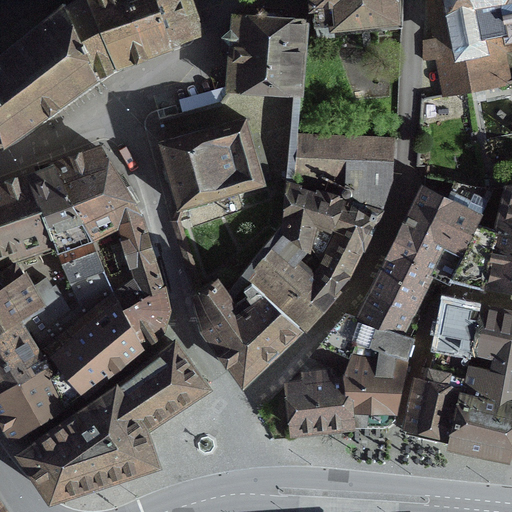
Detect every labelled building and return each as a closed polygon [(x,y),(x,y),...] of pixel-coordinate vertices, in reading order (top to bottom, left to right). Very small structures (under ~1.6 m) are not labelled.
[(115,66),(114,65),(122,63),(144,55),(151,52),(169,46),(155,0),(77,0),(65,8),(64,6),(60,8),(92,77),(94,75),(105,70),(115,66)] [(155,0),(169,46),(175,44),(194,37),(181,0),(155,0)] [(310,0),(313,27),(332,25),(332,27),(395,21),(392,0),(310,0)] [(511,0),(427,0),(432,31),(434,31),(436,41),(422,43),(423,59),(447,56),(459,54),(464,93),(504,86),(497,39),(511,36),(511,0)] [(60,8),(0,57),(0,140),(1,140),(4,140),(51,106),(92,77),(60,8)] [(232,91),(292,95),(299,95),(305,19),(301,18),(301,19),(297,20),(234,15),(229,90),(232,91)] [(228,304),(246,280),(287,230),(287,226),(286,225),(288,199),(290,200),(296,135),(299,95),(292,95),(284,177),(280,226),(223,296),(228,304)] [(231,193),(262,184),(244,120),(167,141),(166,138),(163,139),(164,142),(158,143),(177,209),(180,207),(219,196),(231,193)] [(287,226),(287,230),(246,280),(262,295),(297,326),(298,326),(296,324),(300,320),(305,324),(340,283),(347,276),(346,276),(361,246),(376,214),(377,211),(383,199),(392,181),(389,181),(392,139),(296,135),(290,200),(288,199),(286,225),(287,226)] [(138,217),(138,216),(109,166),(100,151),(85,157),(85,156),(81,157),(81,158),(55,168),(54,165),(52,165),(91,240),(118,227),(138,217)] [(90,241),(91,240),(52,165),(50,166),(51,169),(40,173),(27,177),(10,183),(0,186),(0,273),(15,265),(25,262),(55,251),(57,251),(58,250),(57,250),(89,240),(90,241)] [(496,224),(481,287),(508,291),(511,291),(511,185),(506,186),(505,189),(496,224)] [(429,274),(448,284),(480,217),(491,191),(466,190),(459,206),(422,189),(408,219),(358,320),(344,314),(319,345),(321,346),(327,348),(351,356),(356,343),(365,346),(406,360),(413,338),(399,333),(429,274)] [(138,216),(138,217),(118,227),(127,254),(116,258),(121,272),(106,278),(113,294),(121,309),(140,345),(160,330),(164,319),(167,311),(162,289),(158,277),(144,232),(139,215),(138,216)] [(468,283),(481,287),(496,224),(481,217),(480,217),(448,284),(449,284),(451,279),(468,283)] [(57,250),(58,250),(57,251),(55,251),(70,284),(93,276),(104,272),(96,256),(90,241),(89,240),(57,250)] [(36,298),(29,288),(22,276),(24,275),(21,271),(19,272),(15,265),(0,273),(0,323),(14,314),(36,298)] [(36,298),(14,314),(26,334),(30,332),(40,347),(62,331),(62,332),(113,294),(106,278),(104,272),(93,276),(70,284),(78,306),(69,312),(58,294),(56,296),(45,279),(29,288),(36,298)] [(246,280),(228,304),(223,296),(214,283),(196,295),(205,328),(242,379),(292,331),(297,326),(262,295),(246,280)] [(44,352),(45,355),(44,355),(44,356),(67,406),(135,349),(140,345),(121,309),(113,294),(62,332),(63,334),(46,349),(47,350),(44,352)] [(471,353),(481,307),(472,305),(444,299),(434,350),(428,370),(452,375),(453,374),(464,377),(465,377),(471,353)] [(507,457),(511,439),(511,314),(481,307),(471,353),(465,377),(461,390),(451,436),(449,436),(447,444),(478,451),(507,457)] [(26,334),(14,314),(0,323),(0,391),(27,377),(24,367),(41,358),(40,357),(26,334)] [(365,346),(356,343),(351,356),(340,378),(347,426),(348,426),(385,426),(389,423),(392,420),(406,360),(365,346)] [(100,399),(20,454),(50,497),(154,463),(142,429),(205,387),(173,344),(130,378),(100,399)] [(310,357),(344,371),(351,356),(327,348),(321,346),(310,357)] [(67,406),(44,356),(40,357),(41,358),(24,367),(27,377),(0,391),(0,418),(1,421),(9,436),(8,437),(10,441),(67,406)] [(451,436),(461,390),(465,377),(464,377),(453,374),(452,375),(428,370),(425,369),(422,383),(416,381),(405,426),(408,426),(405,435),(427,440),(447,444),(449,436),(451,436)] [(347,426),(340,378),(288,386),(294,432),(347,426)]
